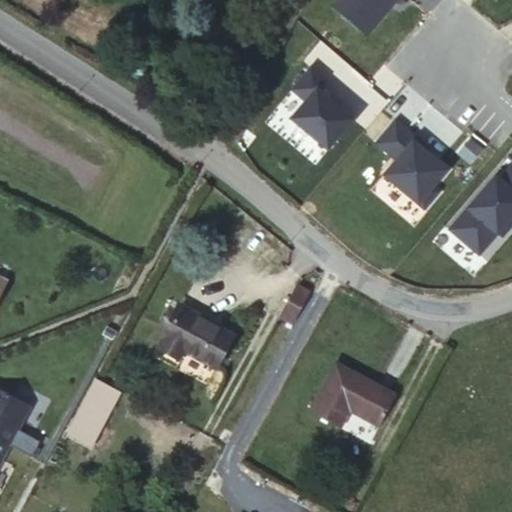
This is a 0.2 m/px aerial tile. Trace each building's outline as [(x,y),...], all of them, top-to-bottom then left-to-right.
[(339,0),(333,8),(367,36),(396,0),(339,0)] [(325,80),(312,69),(295,89),(309,101),(294,119),(329,148),(354,118),(318,88),(325,80)] [(449,167),(394,121),(376,143),(397,161),(387,174),(420,201),(449,167)] [(511,222),(511,160),(509,157),(444,229),(481,257),(511,222)] [(293,322),(309,293),(295,286),(280,315),(293,322)] [(183,349),(216,367),(233,336),(200,318),(202,316),(181,305),(158,347),(178,358),(183,349)] [(395,396),(336,364),(310,411),(339,427),(349,409),(379,425),(395,396)] [(109,412),(119,392),(96,379),(86,399),(109,412)] [(0,439),(10,445),(31,405),(0,388),(0,439)] [(90,448),(109,412),(86,399),(66,436),(90,448)] [(0,463),(10,445),(0,439),(0,463)] [(244,499),(256,476),(236,465),(224,488),(244,499)]
